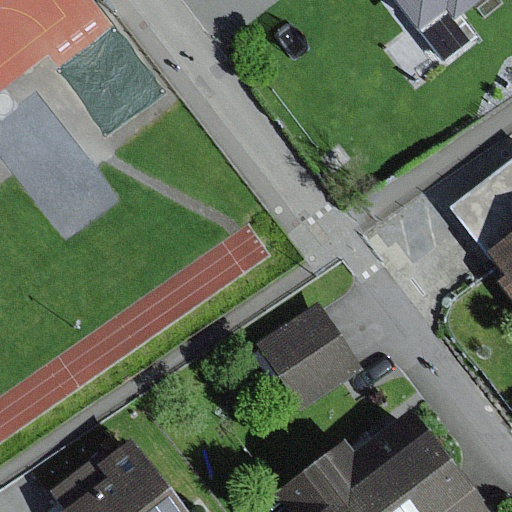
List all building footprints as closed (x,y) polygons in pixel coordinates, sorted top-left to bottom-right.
[(511,0),(387,0),(417,41),(469,1),(511,18),(511,0)] [(481,256),(511,231),(511,162),(447,213),(481,256)] [(511,231),(481,256),(476,260),(511,306),(511,231)] [(314,310),(255,349),(294,409),(354,370),(314,310)] [(319,465),(273,500),(281,511),(482,511),(423,435),(342,496),(319,465)] [(61,511),(183,511),(128,443),(104,462),(98,455),(48,495),(61,511)]
